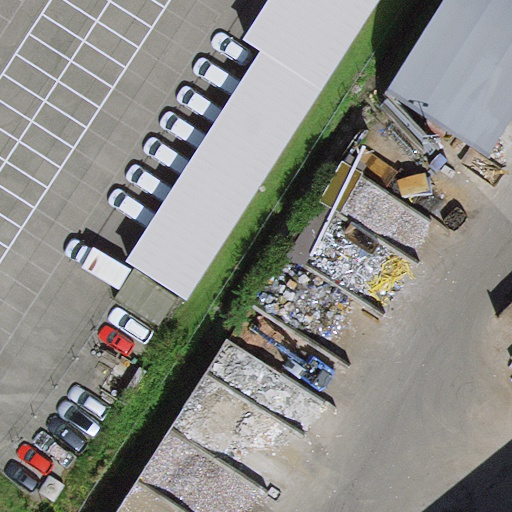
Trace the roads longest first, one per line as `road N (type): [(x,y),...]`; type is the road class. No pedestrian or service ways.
road 1 (unknown): [(241,0),(0,379)]
road 2 (unknown): [(305,511),(317,475),(385,369),(511,206)]
road 3 (unknown): [(66,0),(0,105)]
